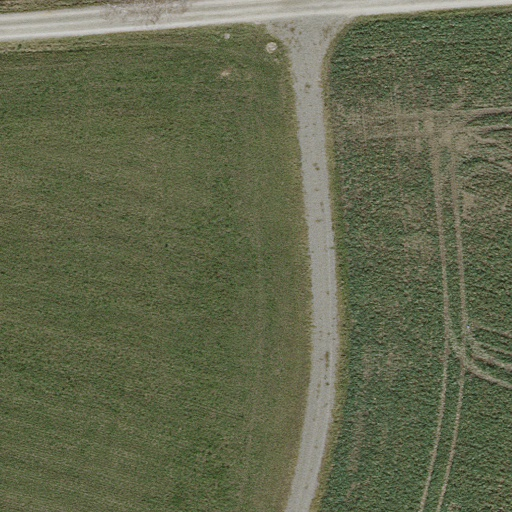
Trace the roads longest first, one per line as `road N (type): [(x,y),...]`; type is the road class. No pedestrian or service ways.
road 1 (track): [(297,511),(327,342),(304,5)]
road 2 (track): [(0,25),(390,0)]
